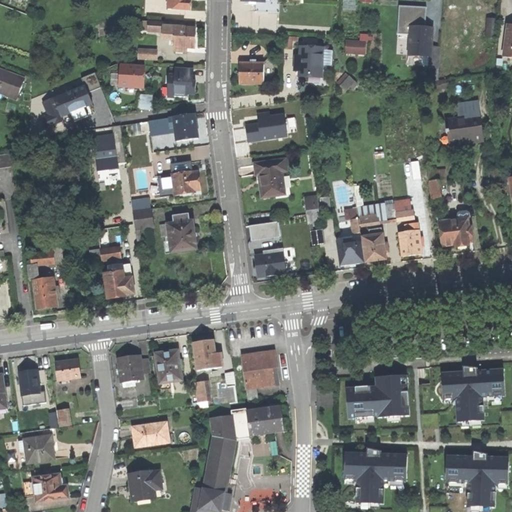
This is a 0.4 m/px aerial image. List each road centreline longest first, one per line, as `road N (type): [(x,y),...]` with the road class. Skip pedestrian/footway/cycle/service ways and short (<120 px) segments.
road 1 (residential): [(216,0),(215,78),(244,311)]
road 2 (secondary): [(326,300),(511,277)]
road 3 (residential): [(97,332),(108,437),(93,511)]
road 4 (secondary): [(97,332),(244,311)]
road 5 (residential): [(302,511),(297,367)]
